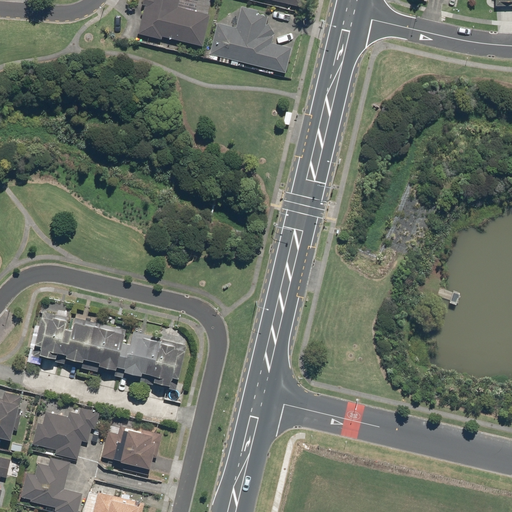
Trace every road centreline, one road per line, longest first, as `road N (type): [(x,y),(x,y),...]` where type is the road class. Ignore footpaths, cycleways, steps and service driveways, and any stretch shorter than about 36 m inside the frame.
road 1 (residential): [(0,302),(19,279),(51,271),(193,304),(208,316),(219,337),(178,511)]
road 2 (secondary): [(352,9),(262,394)]
road 3 (tertiary): [(262,394),(511,453)]
road 4 (residential): [(511,45),(426,33),(352,9)]
road 5 (secondary): [(262,394),(231,511)]
